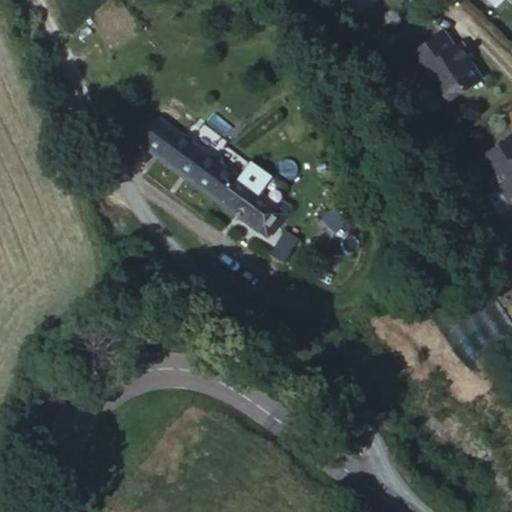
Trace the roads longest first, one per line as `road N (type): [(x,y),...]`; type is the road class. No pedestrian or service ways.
road 1 (track): [(30,0),(131,204),(358,430),(415,511)]
road 2 (tertiary): [(60,511),(67,433),(91,394),(138,365),(175,362),(212,367),(410,511)]
